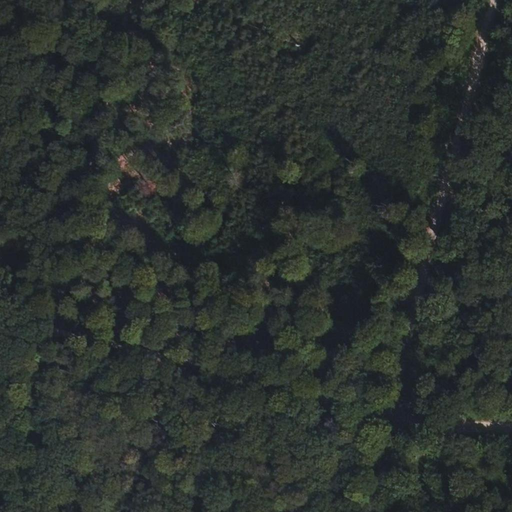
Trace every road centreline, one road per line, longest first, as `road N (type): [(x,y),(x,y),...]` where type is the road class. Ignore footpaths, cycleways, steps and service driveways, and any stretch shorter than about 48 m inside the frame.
road 1 (unknown): [(485,0),(350,511)]
road 2 (unknown): [(0,323),(373,416),(511,425)]
road 3 (track): [(163,0),(85,345)]
